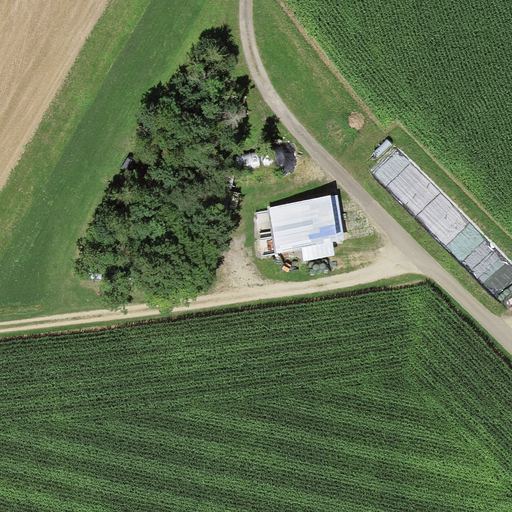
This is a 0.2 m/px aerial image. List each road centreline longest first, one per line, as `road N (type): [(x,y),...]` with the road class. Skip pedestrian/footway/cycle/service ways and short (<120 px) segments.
road 1 (track): [(511,353),(303,138),(250,48),(248,0)]
road 2 (track): [(0,327),(266,299),(419,264)]
